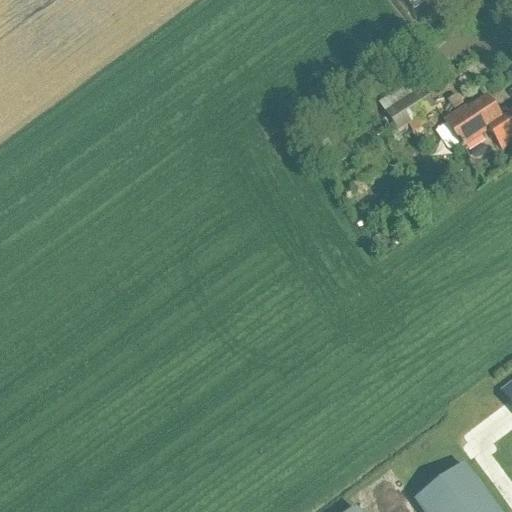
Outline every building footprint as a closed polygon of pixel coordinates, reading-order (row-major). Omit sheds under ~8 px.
[(404,0),(413,11),(428,0),(427,0),(404,0)] [(424,93),(385,117),(397,136),(436,112),(424,93)] [(487,98),(466,111),(464,108),(442,123),(461,151),(488,133),(501,152),(511,144),(511,114),(509,116),(505,110),(498,114),(487,98)] [(511,411),(511,385),(500,395),(511,411)] [(496,511),(464,467),(413,504),(418,511),(496,511)]
